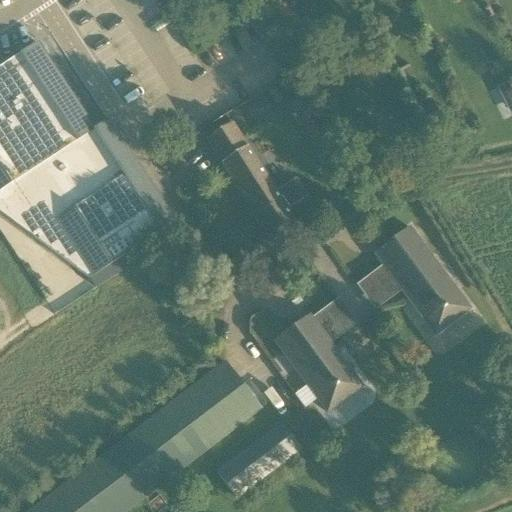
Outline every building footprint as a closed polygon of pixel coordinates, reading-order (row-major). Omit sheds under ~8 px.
[(267,14),(265,15),(271,27),(291,16),(282,0),(262,0),(266,5),(263,7),(267,14)] [(0,215),(88,281),(174,224),(107,121),(92,131),(36,44),(0,67),(0,215)] [(511,92),(508,84),(498,89),(508,109),(511,106),(511,92)] [(288,105),(316,147),(333,136),(305,93),(288,105)] [(231,123),(205,140),(268,239),(295,222),(287,210),(297,204),(305,199),(294,180),(276,192),(231,123)] [(408,229),(377,251),(383,260),(386,257),(389,261),(381,266),(398,288),(405,283),(441,331),(469,311),(408,229)] [(300,322),(273,342),(326,414),(353,394),(321,350),(328,345),(310,319),(308,316),(306,318),(300,322)] [(30,511),(125,511),(260,409),(225,364),(30,511)] [(216,472),(235,498),(300,450),(281,424),(216,472)] [(277,483),(241,509),(243,511),(284,511),(294,505),(277,483)]
